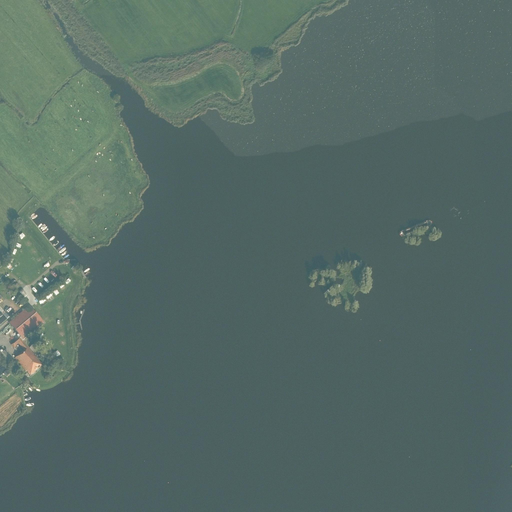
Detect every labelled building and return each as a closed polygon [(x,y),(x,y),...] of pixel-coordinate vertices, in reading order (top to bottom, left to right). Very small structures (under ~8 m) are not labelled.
[(69,277),(65,281),(69,286),(73,282),(69,277)] [(1,307),(0,307),(0,324),(10,316),(1,307)] [(43,366),(22,342),(24,340),(43,323),(29,307),(9,324),(20,338),(11,346),(14,349),(19,355),(18,356),(15,359),(26,372),(27,372),(30,376),(43,366)] [(35,355),(42,349),(36,342),(29,348),(35,355)] [(0,359),(6,367),(12,362),(4,352),(0,356),(0,359)] [(46,363),(49,360),(43,353),(40,355),(46,363)]
